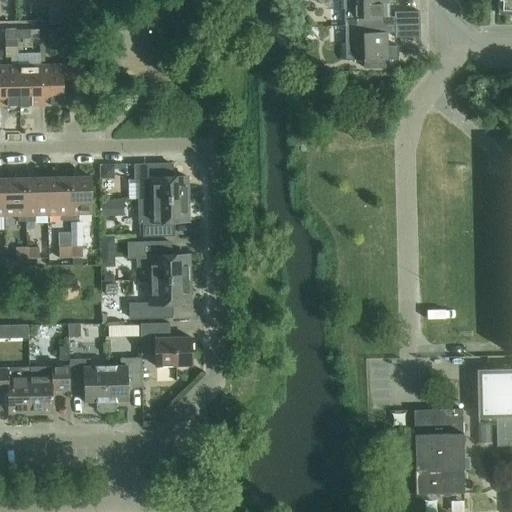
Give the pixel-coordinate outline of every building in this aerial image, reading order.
[(396,0),(337,0),(337,10),(344,10),(345,26),(420,25),(419,12),(394,12),(394,17),(386,17),(386,4),(397,4),(396,0)] [(511,0),(498,0),(497,14),(511,14),(511,0)] [(74,11),(63,12),(63,23),(74,22),(74,11)] [(420,25),(345,26),(345,43),(338,43),(339,61),(398,59),(398,46),(387,46),(386,34),(395,33),(395,38),(420,37),(420,25)] [(49,38),(61,38),(61,29),(48,29),(49,38)] [(17,39),(17,30),(5,30),(5,39),(17,39)] [(17,30),(17,39),(30,39),(30,30),(17,30)] [(82,65),(62,65),(39,66),(40,106),(63,105),(63,93),(83,93),(82,65)] [(0,66),(0,106),(18,106),(18,66),(0,66)] [(18,66),(18,106),(40,106),(39,66),(18,66)] [(511,153),(508,154),(508,155),(511,155),(511,199),(511,369),(478,370),(478,366),(476,366),(478,422),(479,422),(479,418),(495,418),(496,446),(511,446),(511,153)] [(138,200),(152,200),(152,201),(188,200),(187,177),(172,178),(172,164),(135,165),(135,180),(138,179),(138,200)] [(113,167),(99,168),(100,181),(113,181),(113,167)] [(91,177),(68,178),(70,221),(78,221),(78,215),(91,214),(91,177)] [(47,178),(25,179),(26,222),(35,222),(35,216),(48,215),(47,178)] [(68,178),(47,178),(48,215),(61,215),(61,221),(70,221),(68,178)] [(25,179),(3,179),(4,216),(18,216),(18,222),(26,222),(25,179)] [(188,222),(188,200),(152,201),(152,222),(143,222),(143,236),(173,235),(173,222),(188,222)] [(113,202),(100,203),(100,218),(114,217),(113,202)] [(70,234),(59,234),(59,247),(70,247),(70,234)] [(114,237),(101,237),(101,252),(114,252),(114,237)] [(149,257),(149,281),(190,280),(189,255),(171,256),(170,243),(128,243),(128,258),(149,257)] [(59,259),(71,258),(70,247),(59,247),(59,259)] [(82,247),(70,247),(71,258),(82,258),(82,247)] [(16,260),(27,259),(27,248),(16,248),(16,260)] [(39,248),(27,248),(27,259),(39,259),(39,248)] [(190,304),(190,280),(149,281),(150,304),(129,304),(130,319),(172,318),(172,304),(190,304)] [(155,366),(192,366),(191,338),(169,338),(169,323),(140,324),(141,355),(155,355),(155,366)] [(79,326),(68,326),(69,337),(80,337),(79,326)] [(28,327),(0,327),(0,339),(28,339),(28,327)] [(68,347),(59,347),(59,361),(69,360),(68,347)] [(128,388),(142,388),(141,358),(120,359),(120,366),(105,366),(106,412),(114,412),(117,409),(117,402),(129,401),(128,388)] [(100,412),(106,412),(105,366),(90,367),(90,359),(69,360),(70,385),(83,385),(83,402),(97,402),(97,410),(100,412)] [(64,367),(50,367),(29,368),(30,415),(53,414),(52,391),(64,391),(64,367)] [(8,415),(30,415),(29,368),(0,368),(0,392),(7,392),(8,415)] [(462,409),(414,410),(416,495),(464,494),(462,409)] [(478,423),(479,443),(492,442),(492,423),(478,423)]
